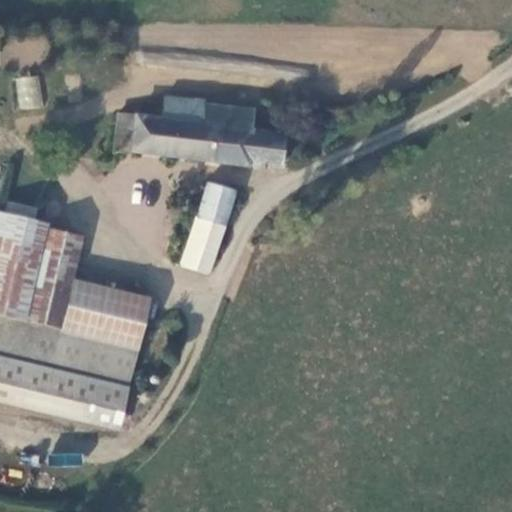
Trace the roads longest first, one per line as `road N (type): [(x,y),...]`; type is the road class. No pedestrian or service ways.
road 1 (unknown): [(143,210),(208,182),(278,187),(253,221),(218,302),(136,270),(132,236)]
road 2 (unclassified): [(278,187),(511,67)]
